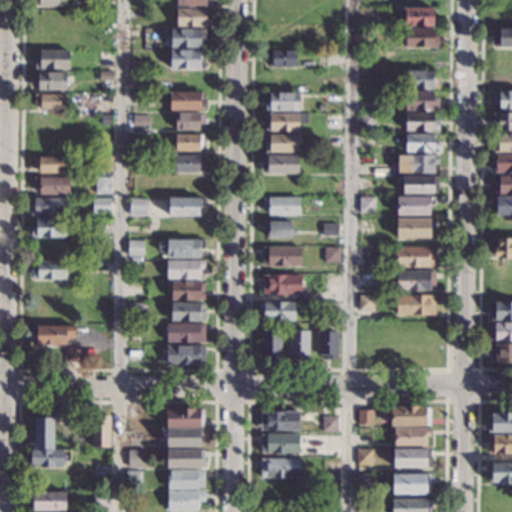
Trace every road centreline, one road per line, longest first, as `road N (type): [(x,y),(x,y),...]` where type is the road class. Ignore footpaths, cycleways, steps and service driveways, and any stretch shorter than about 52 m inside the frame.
road 1 (residential): [(461,511),(468,0)]
road 2 (residential): [(2,511),(8,0)]
road 3 (residential): [(233,511),(238,0)]
road 4 (residential): [(511,384),(0,385)]
